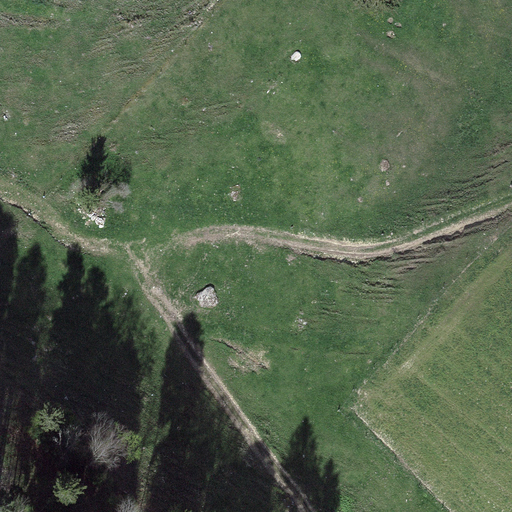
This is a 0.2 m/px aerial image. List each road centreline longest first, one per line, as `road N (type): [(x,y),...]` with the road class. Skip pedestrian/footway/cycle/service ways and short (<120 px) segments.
road 1 (track): [(93,262),(201,228),(367,252),(511,196)]
road 2 (track): [(93,262),(207,375),(305,511)]
